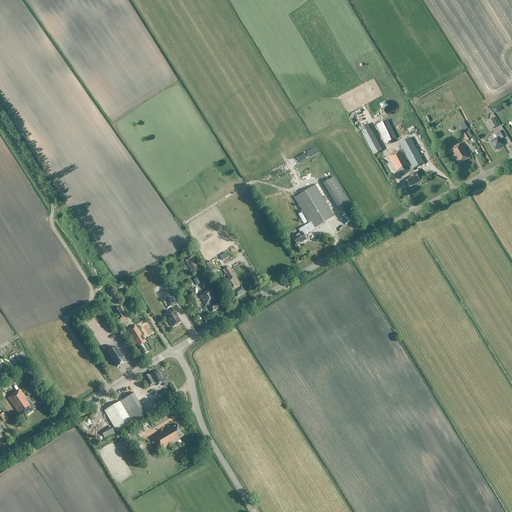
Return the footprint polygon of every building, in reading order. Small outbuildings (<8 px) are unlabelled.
[(494,118),(487,122),(491,129),(499,125),(494,118)] [(388,120),(376,126),(385,144),(397,138),(388,120)] [(459,125),(462,131),(463,131),(467,128),(463,122),(459,125)] [(374,155),(382,151),(367,124),(360,129),(374,155)] [(495,150),(503,145),(500,140),(503,138),(499,131),(494,134),(497,138),(490,142),(495,150)] [(409,186),(420,180),(416,173),(415,173),(413,169),(423,163),(410,138),(400,144),(412,166),(409,167),(406,161),(407,160),(402,150),(397,153),(396,152),(389,156),(399,176),(409,171),(412,175),(406,178),(409,186)] [(459,165),(470,158),(461,144),(458,145),(458,144),(449,150),(459,165)] [(312,149),(300,154),(302,159),(314,154),(312,149)] [(308,166),(320,162),(318,156),(306,160),(308,166)] [(323,179),(333,204),(338,202),(339,204),(345,201),(334,175),(323,179)] [(304,226),(308,233),(334,217),(315,186),(294,198),(310,223),(304,226)] [(297,213),(302,223),(306,222),(300,211),(297,213)] [(308,233),(304,226),(299,230),(301,233),(292,238),(297,246),(306,240),(304,235),(308,233)] [(185,261),(193,274),(201,269),(193,257),(185,261)] [(229,267),(224,270),(229,279),(223,282),(230,293),(233,291),(237,297),(244,292),(229,267)] [(112,303),(116,300),(108,288),(104,290),(112,303)] [(212,312),(220,307),(216,300),(217,299),(211,288),(202,293),(203,294),(199,297),(206,306),(208,305),(212,312)] [(113,311),(119,319),(125,315),(120,307),(113,311)] [(167,313),(168,313),(165,315),(172,326),(172,327),(175,325),(176,325),(178,324),(178,323),(180,322),(176,315),(174,310),(174,309),(173,308),(173,307),(172,307),(171,307),(170,307),(169,307),(168,308),(167,308),(167,309),(167,310),(167,311),(167,312),(167,313)] [(143,355),(148,352),(143,344),(146,342),(136,326),(128,331),(138,347),(143,355)] [(117,367),(125,362),(116,348),(112,347),(109,349),(108,352),(117,367)] [(150,375),(155,384),(157,386),(164,382),(158,371),(150,375)] [(155,384),(150,375),(149,376),(148,375),(144,377),(150,387),(155,384)] [(22,419),(35,409),(28,400),(27,401),(19,390),(17,392),(16,392),(8,398),(22,419)] [(146,415),(134,394),(121,402),(133,423),(146,415)] [(120,402),(104,411),(117,432),(132,423),(120,402)] [(166,418),(164,414),(166,412),(165,411),(154,418),(153,417),(151,418),(155,425),(166,418)] [(184,436),(177,424),(172,427),(171,426),(151,438),(157,448),(159,447),(161,451),(180,440),(180,439),(184,436)] [(111,427),(101,432),(104,438),(114,433),(111,427)]
